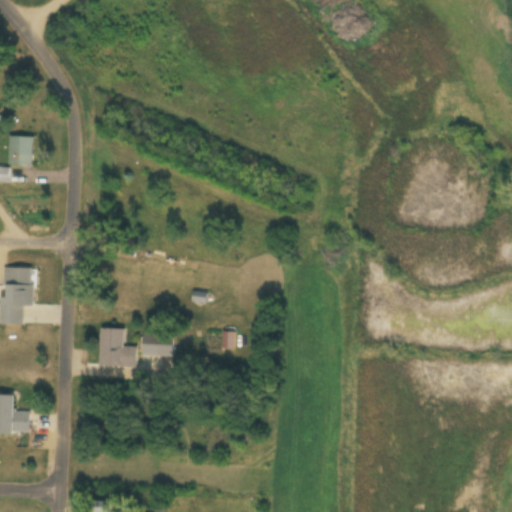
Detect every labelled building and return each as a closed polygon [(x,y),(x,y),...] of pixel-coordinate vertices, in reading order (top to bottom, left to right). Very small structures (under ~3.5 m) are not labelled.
[(33,138),(8,138),(8,167),(33,167),(33,138)] [(1,325),(23,325),(23,306),(32,306),(32,268),(1,268),(1,325)] [(124,329),(100,329),(99,367),(136,367),(136,348),(123,347),(124,329)] [(174,357),(174,334),(142,334),(142,357),(174,357)] [(30,413),(13,413),(14,396),(0,395),(0,434),(29,435),(30,413)] [(89,511),(110,511),(110,502),(90,502),(89,511)]
